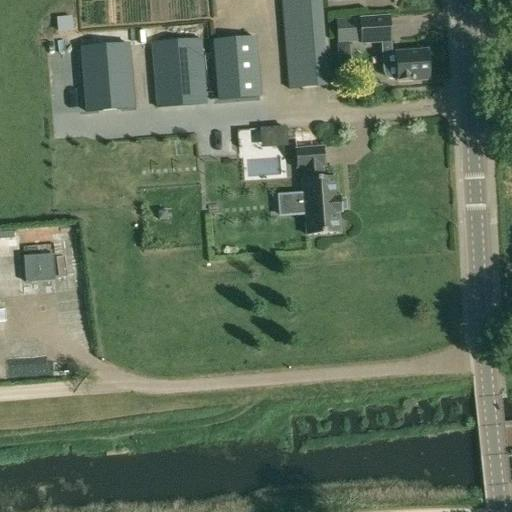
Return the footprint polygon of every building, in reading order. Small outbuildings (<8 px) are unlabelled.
[(328,86),(328,80),(321,0),(281,0),(288,90),(328,86)] [(427,53),(392,55),(391,41),(390,18),(337,21),(338,29),(360,28),(361,44),(381,43),(383,72),(385,77),(389,80),(393,81),(397,81),(397,82),(429,79),(427,53)] [(256,38),(213,41),(218,101),(260,97),(256,38)] [(200,39),(152,43),(157,107),(205,104),(200,39)] [(128,45),(80,49),(86,114),(134,110),(128,45)] [(277,137),(278,148),(287,147),(287,128),(260,129),(260,137),(277,137)] [(324,167),(323,149),(296,151),(297,169),(304,168),(305,180),(302,181),(303,195),(298,195),(299,215),(305,215),(306,236),(339,234),(338,213),(342,213),(341,198),(337,199),(335,178),(322,179),(321,167),(324,167)] [(158,212),(158,220),(167,220),(167,211),(158,212)] [(54,281),(53,256),(24,258),(26,283),(54,281)]
